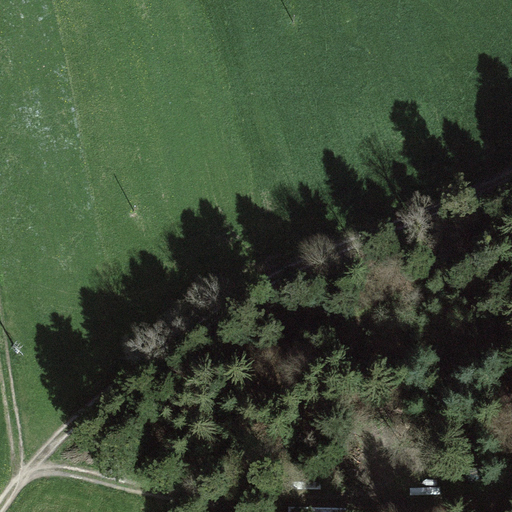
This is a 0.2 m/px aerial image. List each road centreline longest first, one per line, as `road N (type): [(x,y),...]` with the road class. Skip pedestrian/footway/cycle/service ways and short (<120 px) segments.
road 1 (track): [(2,511),(77,419),(174,331),(511,187)]
road 2 (track): [(511,492),(350,509),(184,507),(77,477),(25,483)]
